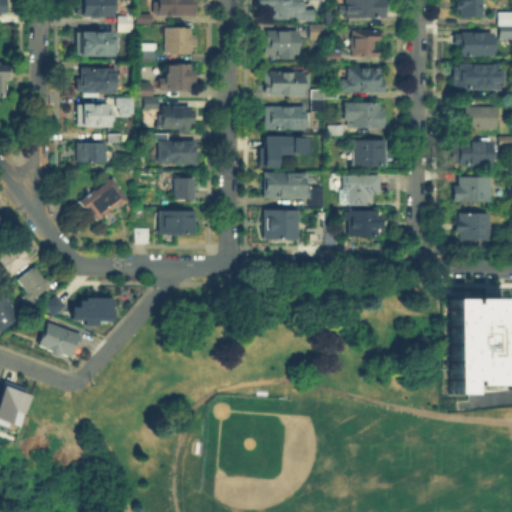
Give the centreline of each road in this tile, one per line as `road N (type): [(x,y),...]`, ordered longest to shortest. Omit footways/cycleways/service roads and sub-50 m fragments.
road 1 (residential): [(416,266),(85,264),(67,256),(0,168)]
road 2 (residential): [(416,266),(417,0)]
road 3 (residential): [(226,265),(228,0)]
road 4 (residential): [(173,265),(73,383),(0,358)]
road 5 (residential): [(23,199),(38,161),(38,0)]
